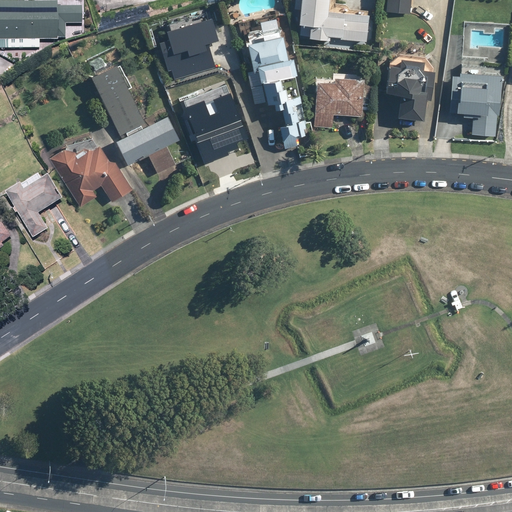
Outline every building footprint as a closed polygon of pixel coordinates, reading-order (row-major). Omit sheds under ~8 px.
[(293,0),(293,10),(298,10),(297,24),(299,24),(299,34),(306,35),(306,39),(329,40),(329,36),(352,37),(352,41),(366,41),(367,13),(326,12),(326,0),(293,0)] [(386,0),(386,12),(411,14),(412,0),(386,0)] [(55,3),(0,1),(0,39),(54,41),(55,3)] [(209,16),(165,29),(167,38),(157,42),(165,70),(171,69),(174,79),(214,67),(207,42),(216,40),(209,16)] [(279,35),(246,45),(263,104),(277,100),(284,121),(276,124),(283,146),(295,142),(294,137),(308,133),(297,93),(285,97),(280,78),(296,73),(292,57),(286,59),(279,35)] [(425,56),(397,53),(387,65),(385,93),(397,93),(396,116),(422,118),(424,95),(431,96),(432,69),(433,65),(425,56)] [(114,63),(90,76),(120,135),(114,139),(126,164),(147,153),(157,172),(174,162),(166,146),(178,140),(165,115),(146,125),(114,63)] [(457,75),(449,74),(448,113),(458,113),(458,117),(471,118),(470,136),(495,136),(496,114),(498,114),(500,73),(457,71),(457,75)] [(332,127),(332,113),(361,114),(363,73),(331,72),(330,78),(315,77),(313,126),(332,127)] [(193,158),(248,140),(226,77),(204,84),(210,101),(201,104),(196,88),(173,96),(193,158)] [(67,144),(49,157),(79,205),(96,195),(92,189),(99,185),(110,202),(132,189),(113,158),(108,161),(98,144),(96,145),(91,137),(67,144)] [(15,184),(0,193),(28,240),(46,229),(36,213),(60,199),(42,171),(16,186),(15,184)] [(0,247),(2,246),(0,244),(10,236),(0,224),(0,247)]
